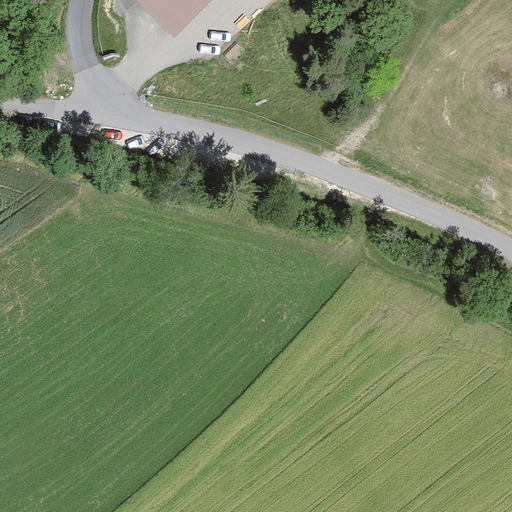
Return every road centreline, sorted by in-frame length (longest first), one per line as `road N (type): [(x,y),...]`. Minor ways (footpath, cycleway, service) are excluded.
road 1 (unclassified): [(116,108),(325,172),(511,254)]
road 2 (track): [(0,103),(142,121)]
